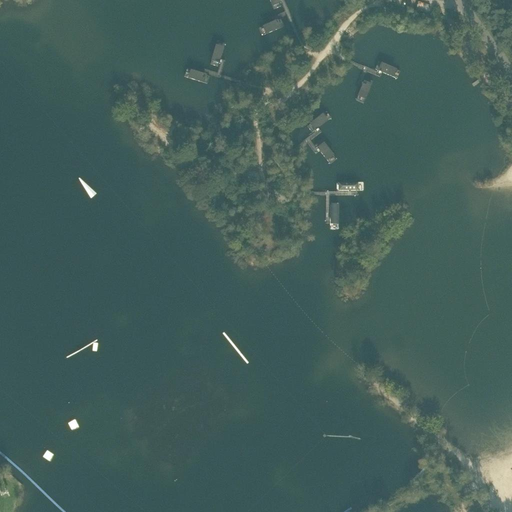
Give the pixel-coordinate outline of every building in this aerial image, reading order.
[(278,0),(267,0),(272,13),(282,9),(279,1),(278,0)] [(275,22),(258,29),(261,39),(284,30),(281,20),(275,22)] [(216,42),(210,65),(218,68),(220,62),(225,44),(216,42)] [(400,72),(378,63),(375,71),(379,73),(396,80),(400,72)] [(204,75),(186,70),(184,79),(205,85),(207,77),(204,75)] [(374,82),(365,78),(363,84),(355,101),(364,105),(374,82)] [(331,120),(325,113),(308,126),(314,133),(317,131),(331,120)] [(321,140),(314,145),(319,152),(329,165),(336,160),(321,140)] [(352,192),(364,192),(364,184),(337,184),(337,192),(352,192)] [(339,204),(329,204),(329,216),(329,231),(339,231),(339,204)] [(0,497),(1,508),(10,508),(9,497),(0,497)]
